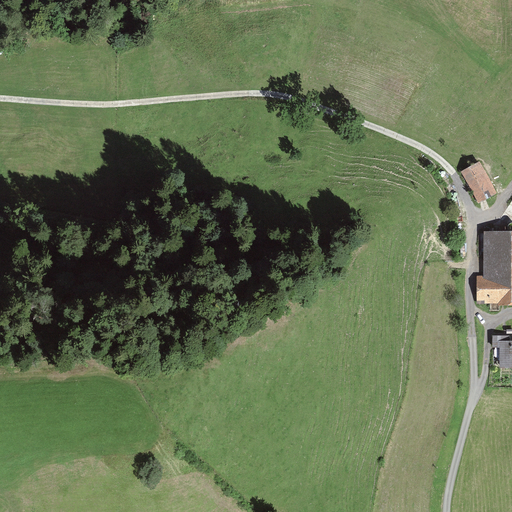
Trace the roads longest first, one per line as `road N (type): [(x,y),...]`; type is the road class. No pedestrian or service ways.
road 1 (track): [(472,218),(453,173),(431,153),(303,101),(260,93),(99,104),(0,98)]
road 2 (track): [(446,511),(473,397),(472,218)]
